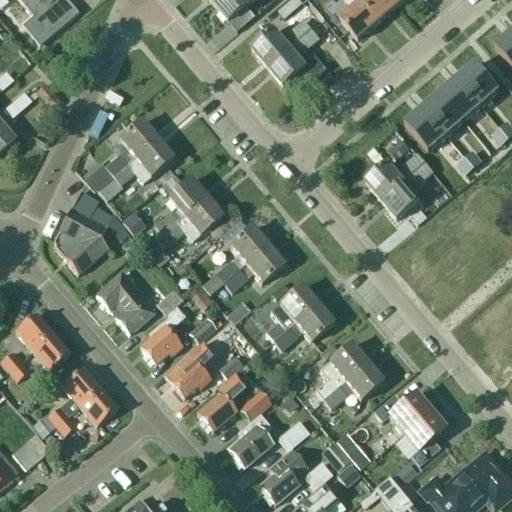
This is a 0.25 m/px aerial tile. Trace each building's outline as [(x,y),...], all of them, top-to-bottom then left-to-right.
[(17,0),(16,1),(32,20),(21,29),(38,50),(78,17),(63,0),(17,0)] [(220,0),(212,7),(228,26),(250,6),(244,0),(220,0)] [(293,0),(277,14),(284,22),(302,6),(296,0),(293,0)] [(377,26),(396,9),(388,0),(365,0),(359,5),(377,26)] [(388,0),(396,9),(407,0),(388,0)] [(357,44),(377,26),(359,5),(339,23),(357,44)] [(267,71),(311,34),(303,25),(282,43),(274,34),(251,53),(267,71)] [(311,34),(267,71),(282,90),(295,79),(305,91),(325,73),(315,61),(304,70),(297,61),(319,43),(311,34)] [(511,35),(494,51),(511,72),(511,35)] [(475,67),(457,83),(480,111),(498,95),(475,67)] [(0,94),(11,85),(5,77),(0,81),(0,94)] [(457,83),(439,98),(463,125),(480,111),(457,83)] [(60,106),(44,88),(35,96),(51,114),(60,106)] [(29,106),(23,98),(12,107),(19,115),(29,106)] [(439,98),(422,113),(446,140),(463,125),(439,98)] [(19,115),(12,107),(3,115),(2,117),(5,121),(8,124),(10,123),(19,115)] [(422,113),(404,128),(428,156),(446,140),(422,113)] [(8,124),(5,121),(0,125),(0,157),(14,145),(5,134),(14,127),(10,123),(8,124)] [(112,181),(156,144),(141,125),(118,144),(126,154),(104,172),(101,168),(93,174),(104,188),(112,182),(112,181)] [(511,130),(507,125),(499,132),(508,142),(511,138),(511,130)] [(499,132),(491,139),(499,149),(508,142),(499,132)] [(172,162),(156,144),(112,181),(112,182),(119,190),(141,172),(149,181),(172,162)] [(408,154),(400,144),(387,155),(395,165),(408,154)] [(473,155),(465,162),(473,172),(481,165),(473,155)] [(380,205),(425,167),(417,158),(395,176),(387,167),(365,187),(380,205)] [(465,162),(456,169),(464,179),(473,172),(465,162)] [(432,176),(425,167),(380,205),(396,223),(419,204),(411,195),(432,176)] [(153,230),(161,239),(183,221),(205,202),(190,184),(167,203),(175,212),(153,230)] [(58,237),(53,246),(54,253),(61,261),(77,279),(106,253),(98,244),(106,231),(118,247),(126,240),(112,221),(94,210),(97,206),(80,196),(69,215),(57,236),(58,237)] [(183,221),(161,239),(168,249),(184,236),(190,230),(198,240),(221,221),(205,202),(183,221)] [(132,217),(121,226),(133,240),(143,231),(132,217)] [(451,291),(477,268),(441,228),(415,252),(451,291)] [(479,228),(461,237),(472,260),(490,252),(479,228)] [(244,269),(267,250),(251,232),(229,251),(237,260),(230,266),(215,279),(223,288),(238,275),(245,270),(244,269)] [(283,269),(267,250),(244,269),(245,270),(260,288),(283,269)] [(159,252),(148,261),(156,271),(168,263),(159,252)] [(246,284),(238,275),(223,288),(230,297),(246,284)] [(128,339),(154,316),(122,278),(95,300),(108,316),(109,315),(116,323),(115,324),(128,339)] [(181,304),(173,294),(165,286),(157,293),(164,301),(155,309),(164,319),(181,304)] [(277,326),(264,337),(268,342),(272,346),(316,309),(301,290),(269,317),(277,326)] [(316,309),(272,346),(280,355),(302,337),(310,346),(332,327),(316,309)] [(150,342),(139,352),(154,370),(181,351),(167,335),(175,329),(184,321),(176,311),(166,319),(168,321),(160,328),(160,327),(147,338),(150,342)] [(31,356),(52,338),(35,318),(14,336),(31,356)] [(196,348),(214,333),(206,323),(188,339),(196,348)] [(69,358),(52,338),(31,356),(48,376),(69,358)] [(173,369),(162,378),(167,385),(183,403),(197,391),(199,394),(209,385),(199,373),(214,361),(202,347),(174,371),(173,369)] [(314,395),(322,405),(366,367),(350,349),(328,368),(336,377),(314,395)] [(0,367),(16,386),(27,376),(11,357),(0,366),(0,367)] [(242,371),(233,361),(218,374),(226,384),(242,371)] [(366,367),(322,405),(330,414),(351,395),(359,405),(382,385),(366,367)] [(78,411),(99,393),(82,373),(61,391),(70,402),(58,412),(66,421),(78,411)] [(196,418),(212,437),(235,416),(227,408),(246,392),(233,378),(215,394),(218,399),(196,418)] [(116,413),(99,393),(78,411),(95,431),(116,413)] [(248,426),(270,408),(259,396),(238,414),(248,426)] [(393,399),(372,417),(381,427),(387,421),(402,438),(429,415),(414,398),(401,409),(393,399)] [(0,427),(14,416),(4,404),(0,407),(0,427)] [(66,421),(58,412),(47,421),(55,431),(66,421)] [(429,415),(402,438),(416,456),(410,461),(418,471),(439,453),(431,443),(444,433),(429,415)] [(41,442),(55,431),(47,421),(45,420),(32,432),(41,442)] [(263,439),(270,433),(259,420),(237,438),(241,443),(227,455),(243,473),(271,449),(263,439)] [(75,431),(66,421),(55,431),(63,441),(75,431)] [(286,455),(308,438),(297,425),(276,443),(286,455)] [(24,474),(48,455),(35,438),(11,458),(24,474)] [(342,439),(334,446),(342,457),(351,451),(342,439)] [(267,474),(271,480),(258,491),(274,509),(297,490),(293,484),(306,473),(290,454),(267,474)] [(349,465),(340,456),(330,465),(339,474),(349,465)] [(0,493),(17,479),(0,458),(0,493)] [(511,486),(506,480),(502,483),(482,460),(445,492),(435,479),(415,496),(419,500),(426,508),(430,505),(435,511),(475,511),(482,506),(486,511),(500,511),(511,502),(511,486)] [(407,466),(393,478),(402,489),(406,485),(416,477),(407,466)] [(313,494),(330,479),(320,467),(303,481),(313,494)] [(355,477),(349,470),(337,479),(344,487),(355,477)] [(387,484),(373,497),(386,511),(404,511),(408,508),(387,484)] [(299,510),(301,511),(327,511),(337,504),(324,489),(299,510)] [(146,511),(139,502),(127,511),(164,511),(158,505),(149,511),(146,511)]
